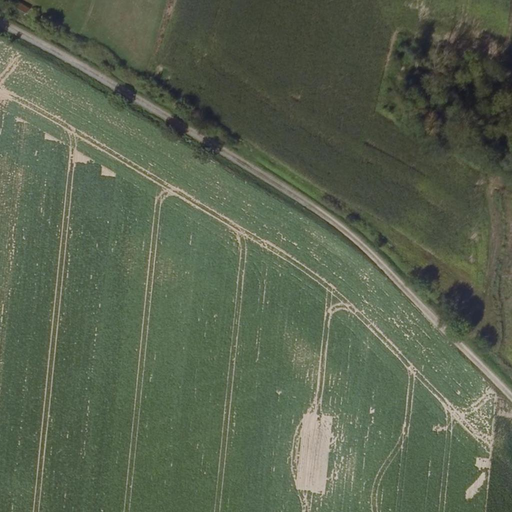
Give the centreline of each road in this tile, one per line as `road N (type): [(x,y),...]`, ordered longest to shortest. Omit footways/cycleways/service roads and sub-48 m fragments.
road 1 (track): [(511,385),(314,201),(149,106)]
road 2 (residential): [(149,106),(0,20)]
